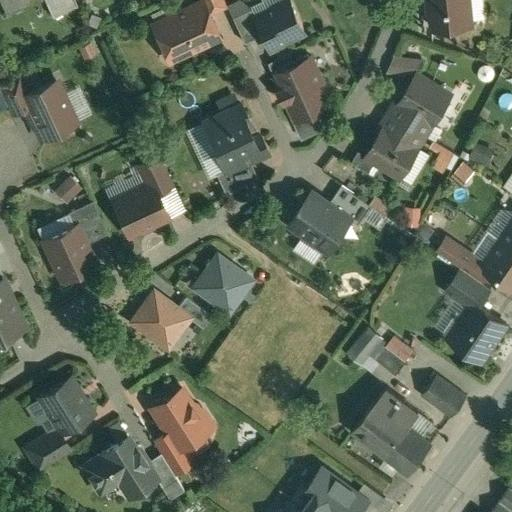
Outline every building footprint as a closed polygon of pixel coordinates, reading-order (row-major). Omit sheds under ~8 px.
[(1,0),(5,8),(24,0),(1,0)] [(75,0),(45,0),(53,17),(78,5),(75,0)] [(196,0),(152,20),(169,56),(218,34),(208,12),(202,0),(196,0)] [(224,0),(202,0),(208,12),(226,4),(224,0)] [(282,0),(255,13),(253,14),(262,31),(268,46),(305,28),(291,0),(282,0)] [(430,0),(433,25),(471,21),(469,0),(430,0)] [(251,5),(232,14),(244,40),(262,31),(253,14),(255,13),(251,5)] [(311,53),(275,69),(282,85),(279,87),(285,98),(288,97),(297,117),(320,106),(329,92),(311,53)] [(452,92),(417,70),(400,98),(397,96),(389,110),(424,131),(431,120),(434,121),(452,92)] [(19,71),(0,80),(0,88),(11,112),(27,104),(22,93),(28,90),(19,71)] [(28,90),(22,93),(27,104),(29,108),(27,109),(33,122),(35,121),(42,135),(74,119),(55,78),(28,90)] [(240,100),(202,118),(210,136),(209,141),(211,148),(217,150),(225,166),(225,168),(249,157),(267,148),(258,131),(252,134),(245,119),(248,118),(240,100)] [(424,131),(389,110),(381,123),(384,125),(366,152),(401,174),(419,144),(417,143),(424,131)] [(469,143),(468,158),(485,158),(485,143),(469,143)] [(159,152),(136,163),(145,182),(152,179),(156,188),(173,181),(159,152)] [(249,157),(225,168),(225,166),(216,171),(224,190),(257,175),(249,157)] [(458,184),(471,167),(460,158),(446,175),(458,184)] [(60,200),(79,187),(70,174),(50,187),(60,200)] [(145,182),(112,197),(128,231),(168,213),(156,188),(152,179),(145,182)] [(352,215),(313,188),(290,220),(329,248),(352,215)] [(374,192),(366,200),(379,213),(387,205),(374,192)] [(92,198),(67,210),(72,221),(76,220),(85,240),(107,230),(92,198)] [(72,221),(41,236),(61,277),(87,265),(79,249),(88,245),(85,240),(76,220),(72,221)] [(511,220),(501,236),(511,243),(511,220)] [(485,260),(483,263),(489,267),(511,282),(511,243),(501,236),(485,260)] [(485,260),(452,237),(447,243),(443,240),(438,247),(462,264),(482,278),(489,267),(483,263),(485,260)] [(252,276),(216,250),(192,283),(228,309),(252,276)] [(482,278),(462,264),(446,287),(470,303),(474,297),(480,301),(492,284),(482,278)] [(0,333),(24,323),(2,275),(0,275),(0,333)] [(177,304),(153,287),(131,318),(167,344),(189,315),(190,314),(177,304)] [(211,312),(185,293),(177,304),(190,314),(189,315),(202,324),(211,312)] [(480,301),(474,297),(470,303),(449,333),(482,356),(507,320),(480,301)] [(406,359),(384,342),(373,355),(395,373),(406,359)] [(466,393),(435,371),(421,391),(452,414),(466,393)] [(70,373),(39,393),(61,428),(92,409),(70,373)] [(387,384),(353,428),(409,470),(432,439),(409,422),(419,408),(387,384)] [(182,386),(151,405),(167,431),(177,446),(182,442),(211,425),(198,404),(192,403),(182,386)] [(57,430),(30,447),(41,465),(69,447),(57,430)] [(182,442),(177,446),(167,431),(154,439),(160,450),(173,470),(192,458),(182,442)] [(127,432),(100,449),(100,450),(82,462),(99,489),(118,477),(128,493),(156,475),(157,475),(147,459),(137,443),(134,445),(127,432)] [(173,470),(160,450),(147,459),(157,475),(156,475),(168,495),(183,486),(173,470)] [(358,511),(369,498),(322,463),(309,482),(304,478),(280,511),(358,511)] [(511,483),(510,482),(500,497),(511,505),(511,483)] [(511,511),(511,505),(500,497),(489,511),(511,511)]
